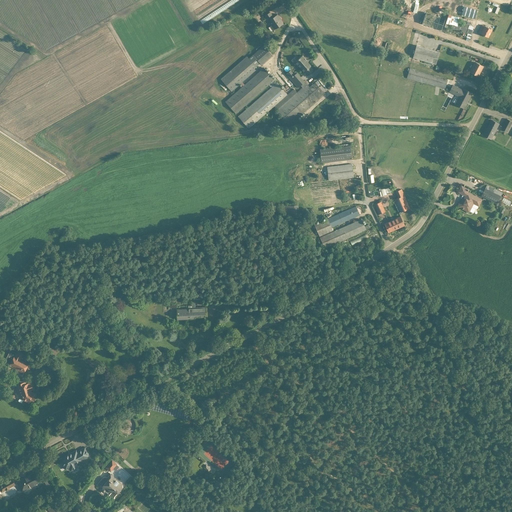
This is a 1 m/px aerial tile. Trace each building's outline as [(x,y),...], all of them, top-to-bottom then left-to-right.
[(473,35),(476,27),(442,17),(445,9),(431,4),(422,32),(436,36),(440,25),(473,35)] [(485,21),(487,16),(461,9),(458,17),(470,21),(471,17),(485,21)] [(265,15),(272,25),(271,26),(273,30),(284,23),(278,14),(275,16),(272,11),(265,15)] [(479,32),(490,37),(493,30),(483,25),(479,32)] [(248,56),(222,78),(232,90),(259,68),(257,66),(261,62),(262,64),(273,55),(265,44),(249,58),(248,56)] [(437,52),(416,46),(412,57),(433,63),(437,52)] [(314,68),(303,55),(299,58),(297,55),(292,59),(301,70),(303,69),(307,74),(314,68)] [(470,72),(480,77),(485,66),(476,61),(470,72)] [(264,67),(226,101),(250,128),(275,106),(291,124),(326,93),(316,81),(309,86),(306,83),(297,72),(294,74),(290,70),(285,74),(298,88),(301,86),(303,87),(297,92),(294,89),(288,94),(264,67)] [(409,69),(407,76),(446,87),(448,80),(409,69)] [(465,110),(474,93),(455,83),(450,92),(459,97),(455,105),(465,110)] [(511,125),(511,121),(505,118),(499,128),(508,133),(511,125)] [(484,135),(493,139),(500,124),(492,120),(484,135)] [(321,149),(322,160),(351,157),(350,146),(321,149)] [(327,167),(328,179),(355,175),(354,163),(327,167)] [(470,189),(462,185),(459,192),(464,195),(458,206),(470,212),(474,203),(479,206),(483,198),(469,191),(470,189)] [(501,192),(485,185),(480,195),(495,203),(501,192)] [(388,186),(378,188),(379,197),(389,196),(388,186)] [(392,198),(396,211),(406,208),(399,188),(393,190),(395,197),(392,198)] [(381,201),(374,205),(379,214),(386,211),(381,201)] [(286,218),(302,214),(299,202),(283,206),(286,218)] [(361,214),(358,206),(317,223),(327,247),(372,229),(370,224),(365,226),(362,219),(334,231),(332,226),(361,214)] [(389,232),(406,225),(402,215),(385,222),(389,232)] [(177,319),(209,318),(209,307),(177,308),(177,319)] [(26,383),(23,373),(31,357),(11,347),(7,357),(12,359),(9,365),(16,368),(15,370),(19,382),(17,383),(16,386),(19,397),(18,400),(22,402),(23,399),(29,402),(30,399),(34,401),(38,393),(31,390),(34,389),(31,381),(26,383)] [(92,456),(85,444),(60,456),(66,468),(69,467),(71,470),(79,465),(78,463),(92,456)] [(217,452),(215,454),(206,446),(199,453),(216,470),(225,460),(217,452)] [(23,491),(42,481),(36,470),(18,481),(23,491)] [(96,482),(99,485),(103,481),(105,483),(101,487),(114,497),(124,485),(106,470),(96,482)] [(0,487),(2,491),(15,483),(12,478),(0,484),(0,487)] [(56,502),(48,511),(47,511),(66,511),(67,511),(56,502)]
